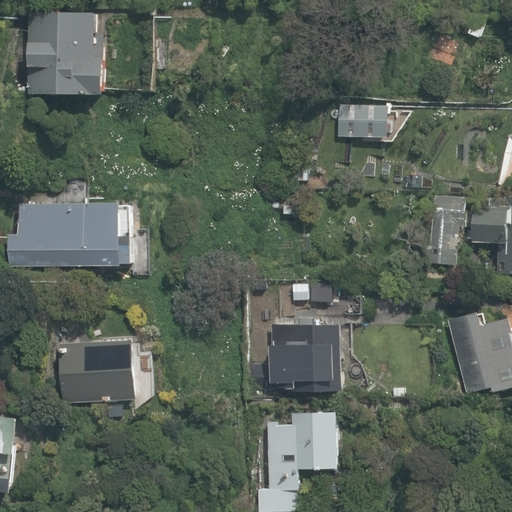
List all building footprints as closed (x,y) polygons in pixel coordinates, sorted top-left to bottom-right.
[(511,0),(504,0),(500,12),(511,11),(511,0)] [(32,94),(108,95),(109,33),(103,33),(103,14),(100,14),(100,12),(33,12),(32,94)] [(468,32),(482,36),(489,18),(474,15),(468,32)] [(157,68),(165,68),(165,40),(157,40),(157,68)] [(381,121),(383,108),(368,106),(367,119),(381,121)] [(496,274),(511,274),(511,196),(506,196),(506,206),(471,206),(471,199),(432,198),(432,241),(427,241),(426,260),(462,261),(462,246),(497,247),(496,274)] [(11,234),(12,265),(136,263),(134,206),(124,206),(124,202),(21,204),(22,234),(11,234)] [(272,225),(286,227),(289,208),(275,206),(272,225)] [(450,318),(468,398),(480,397),(476,390),(493,386),(497,392),(511,386),(511,318),(511,317),(485,323),(483,311),(450,318)] [(61,333),(64,403),(139,399),(136,339),(96,341),(84,319),(61,333)] [(276,388),(276,392),(346,390),(345,322),(272,324),(272,360),(249,361),(250,389),(276,388)] [(283,421),(271,421),(273,489),(259,489),(260,510),(306,509),(305,470),(344,469),(343,409),(297,409),(297,423),(283,423),(283,421)] [(0,490),(15,491),(21,417),(0,415),(0,490)]
